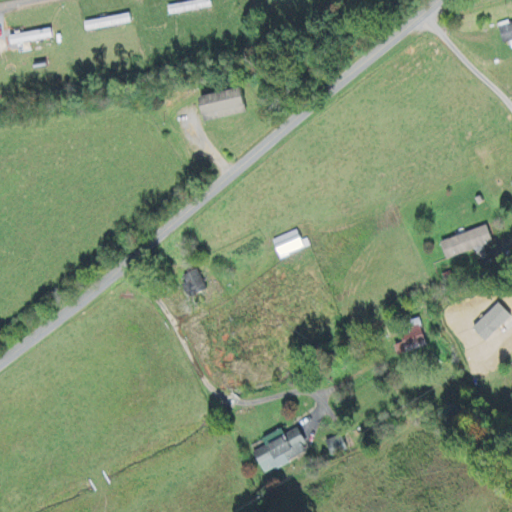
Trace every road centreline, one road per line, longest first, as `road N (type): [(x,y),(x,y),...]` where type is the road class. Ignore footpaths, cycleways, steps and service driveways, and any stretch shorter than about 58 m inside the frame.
road 1 (residential): [(0,359),(127,270),(434,0)]
road 2 (residential): [(127,270),(155,295),(217,390),(242,404),(314,393)]
road 3 (residential): [(420,12),(511,106)]
